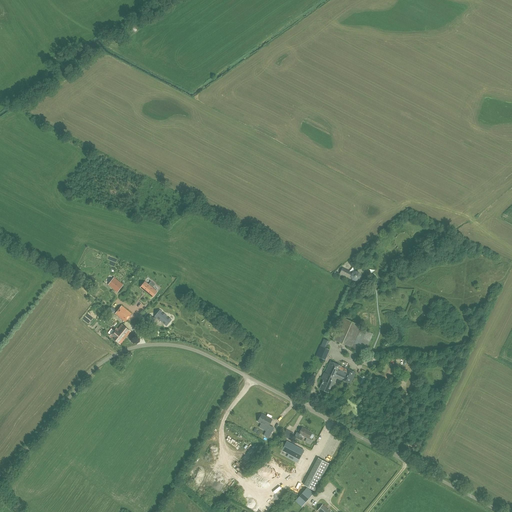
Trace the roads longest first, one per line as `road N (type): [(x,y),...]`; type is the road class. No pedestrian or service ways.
road 1 (unclassified): [(501,511),(201,353),(164,344),(116,354),(94,369),(0,475)]
road 2 (unknown): [(333,423),(281,490),(252,499),(224,466),(220,440),(220,423),(249,378)]
